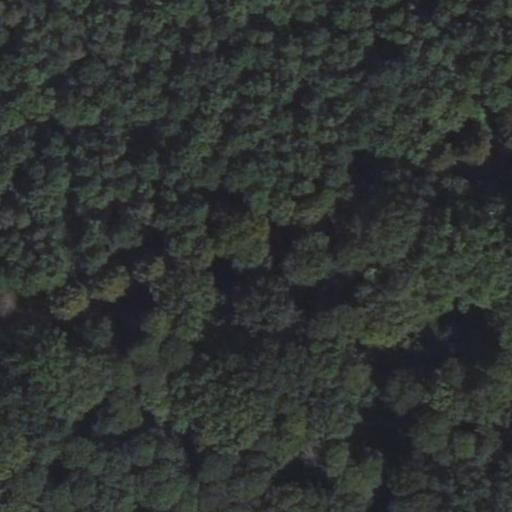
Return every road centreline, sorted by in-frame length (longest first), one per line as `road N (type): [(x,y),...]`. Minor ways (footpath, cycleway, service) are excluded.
road 1 (track): [(511,339),(0,122)]
road 2 (track): [(0,338),(276,244),(511,149)]
